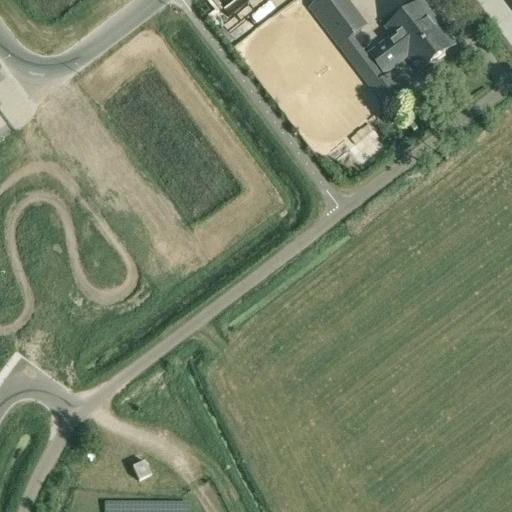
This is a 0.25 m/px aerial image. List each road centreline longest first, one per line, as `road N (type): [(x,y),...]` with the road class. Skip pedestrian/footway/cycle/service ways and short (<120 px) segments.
road 1 (unclassified): [(511,83),(79,412)]
road 2 (unclassified): [(153,0),(52,73),(14,65),(0,46)]
